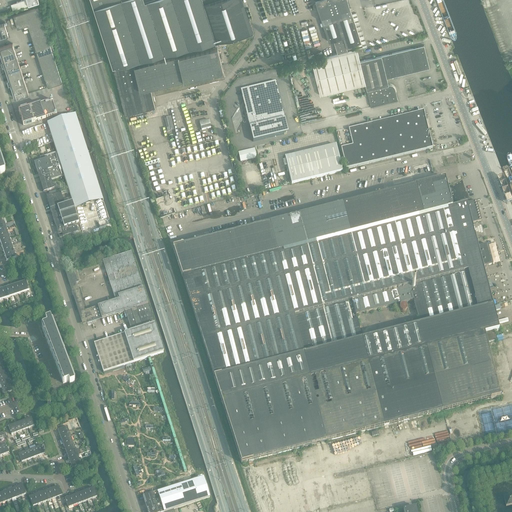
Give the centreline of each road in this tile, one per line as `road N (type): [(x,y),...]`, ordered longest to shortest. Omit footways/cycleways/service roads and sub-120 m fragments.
road 1 (residential): [(0,97),(133,511)]
road 2 (tertiary): [(511,239),(455,90)]
road 3 (unclassified): [(302,130),(455,90)]
